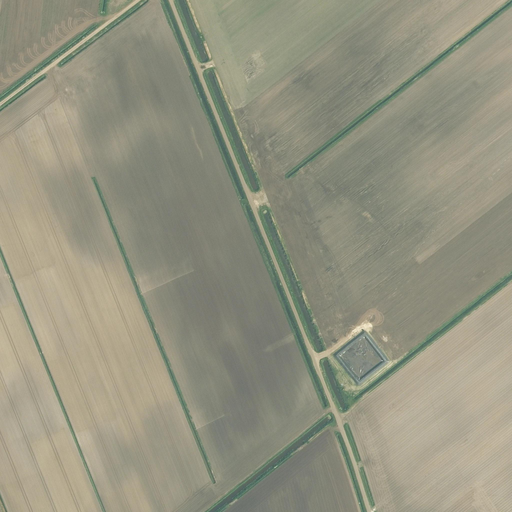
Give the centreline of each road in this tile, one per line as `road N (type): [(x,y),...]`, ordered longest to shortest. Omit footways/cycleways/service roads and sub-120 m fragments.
road 1 (unclassified): [(369,511),(170,0)]
road 2 (track): [(332,407),(511,267)]
